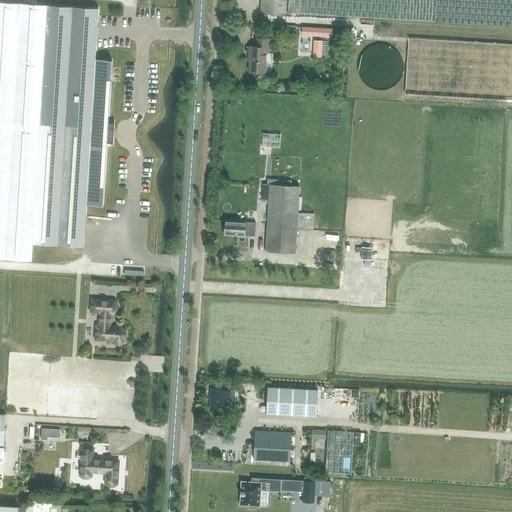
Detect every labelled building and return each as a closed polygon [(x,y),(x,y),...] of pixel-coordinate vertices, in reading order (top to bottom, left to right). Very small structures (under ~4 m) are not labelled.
[(287,0),(261,0),(261,14),(286,15),(287,0)] [(511,0),(288,0),(288,13),(432,23),(511,28),(511,0)] [(0,261),(31,263),(32,246),(83,249),(85,219),(86,207),(102,208),(106,145),(111,145),(111,148),(112,148),(112,139),(113,132),(113,123),(112,125),(107,125),(110,72),(111,62),(94,61),(95,48),(96,18),(97,10),(46,8),(0,4),(0,261)] [(312,36),(302,36),(301,46),(312,47),(312,36)] [(249,48),(248,55),(247,73),(264,74),(265,53),(272,54),(272,40),(256,39),(256,48),(249,48)] [(321,57),(322,41),(313,41),(312,57),(321,57)] [(270,184),(266,183),(266,187),(270,188),(266,252),(296,253),(297,228),(312,228),(313,212),(298,212),(300,185),(270,184)] [(224,235),(244,236),(255,237),(256,223),(245,222),(225,221),(224,235)] [(362,247),(361,259),(371,259),(372,248),(362,247)] [(112,342),(115,343),(117,343),(119,343),(122,342),(124,341),(125,339),(126,337),(126,334),(126,332),(124,330),(123,328),(121,327),(118,326),(110,326),(111,313),(114,313),(115,312),(117,310),(117,308),(117,306),(117,304),(116,302),(115,300),(92,299),(91,312),(100,312),(99,325),(96,325),(95,339),(111,340),(112,342)] [(9,352),(6,413),(96,417),(98,388),(47,385),(49,355),(9,352)] [(266,414),(316,416),(318,390),(268,387),(267,393),(266,414)] [(212,391),(212,399),(211,411),(229,412),(230,391),(212,391)] [(351,474),(354,431),(328,430),(325,472),(351,474)] [(255,431),(253,458),(291,460),(292,432),(256,431),(255,431)] [(47,438),(60,438),(60,433),(42,432),(42,441),(47,441),(47,438)] [(93,458),(93,448),(81,447),(80,475),(80,476),(81,477),(82,478),(83,478),(83,479),(84,479),(85,479),(86,479),(87,479),(88,479),(89,478),(90,478),(90,477),(91,477),(92,476),(92,470),(106,471),(105,483),(106,483),(107,484),(108,485),(109,485),(111,486),(113,486),(114,485),(115,485),(116,484),(117,483),(119,460),(93,458)] [(243,481),(241,505),(248,506),(248,508),(258,509),(259,506),(260,506),(261,490),(269,491),(281,491),(281,490),(303,492),(303,481),(304,480),(251,477),(251,482),(243,481)] [(303,492),(302,502),(314,503),(315,480),(304,480),(303,481),(303,492)]
